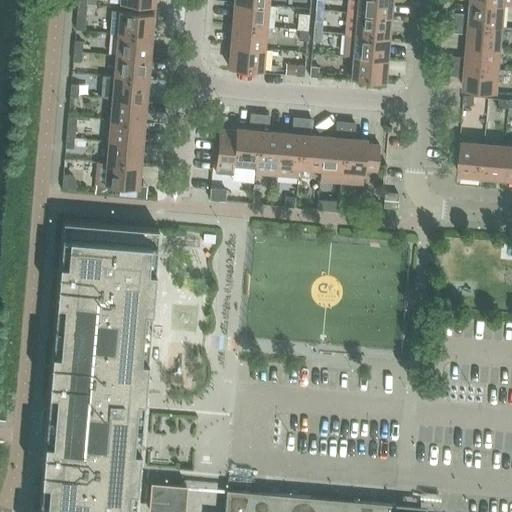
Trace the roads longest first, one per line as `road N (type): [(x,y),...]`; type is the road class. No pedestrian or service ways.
road 1 (residential): [(186,87),(431,105)]
road 2 (residential): [(511,215),(425,207),(431,105)]
road 3 (residential): [(176,207),(186,87)]
